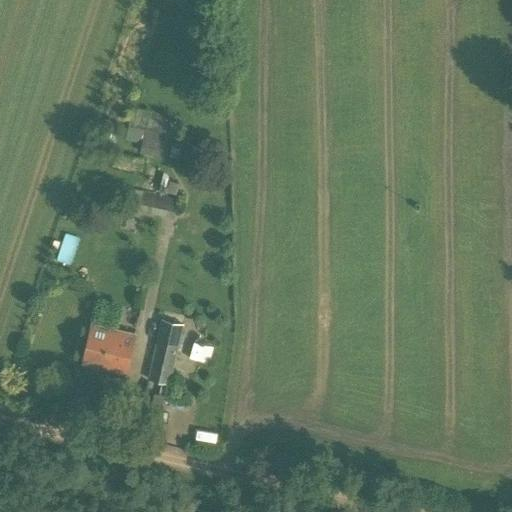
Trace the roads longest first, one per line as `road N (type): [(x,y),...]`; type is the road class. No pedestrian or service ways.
road 1 (unclassified): [(213,467),(0,418)]
road 2 (track): [(401,511),(213,467)]
